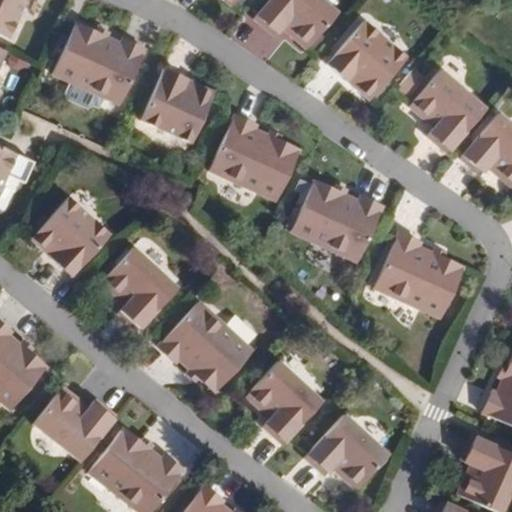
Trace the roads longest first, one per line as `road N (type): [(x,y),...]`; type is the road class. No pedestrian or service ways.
road 1 (residential): [(138,0),(509,246),(383,511)]
road 2 (residential): [(309,511),(0,266)]
